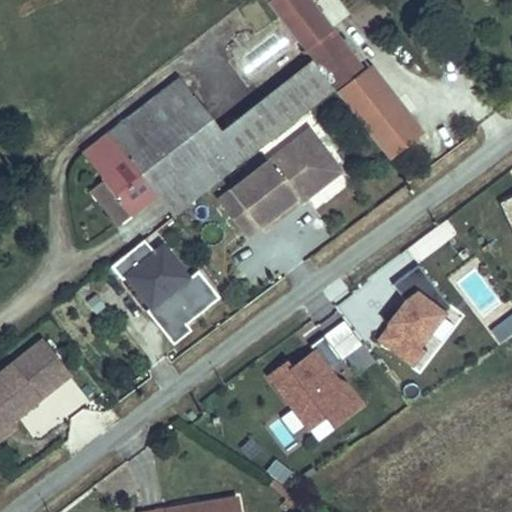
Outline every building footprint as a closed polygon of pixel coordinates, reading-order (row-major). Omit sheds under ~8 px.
[(312,0),(269,0),(314,57),(336,85),(394,159),(427,134),(374,65),(367,70),(312,0)] [(90,185),(119,221),(155,193),(183,172),(199,192),(336,85),(314,57),(221,128),(179,74),(84,147),(105,174),(90,185)] [(340,163),(308,122),(228,184),(257,220),(295,191),(290,184),(296,179),(305,191),(340,163)] [(155,193),(170,213),(199,192),(183,172),(155,193)] [(305,191),(296,179),(290,184),(295,191),(257,220),(261,225),(305,191)] [(257,220),(228,184),(216,193),(245,230),(257,220)] [(511,194),(497,201),(511,234),(511,194)] [(199,268),(189,276),(163,243),(155,250),(144,236),(111,262),(121,276),(125,273),(151,305),(155,302),(177,329),(187,321),(220,295),(199,268)] [(408,270),(392,290),(402,298),(371,340),(416,372),(462,309),(408,270)] [(306,299),(316,317),(331,309),(321,291),(306,299)] [(511,305),(507,297),(478,317),(497,345),(511,334),(511,305)] [(193,329),(187,321),(177,329),(155,302),(151,305),(147,308),(175,343),(193,329)] [(304,437),(309,443),(361,410),(331,365),(360,346),(345,323),(264,375),(289,413),(268,427),(283,450),(304,437)] [(40,338),(0,369),(0,423),(23,406),(67,372),(40,338)] [(0,423),(0,434),(28,413),(23,406),(0,423)] [(286,497),(289,494),(274,481),(271,484),(286,497)] [(238,511),(236,499),(159,511),(238,511)] [(285,500),(280,507),(286,511),(292,504),(285,500)]
